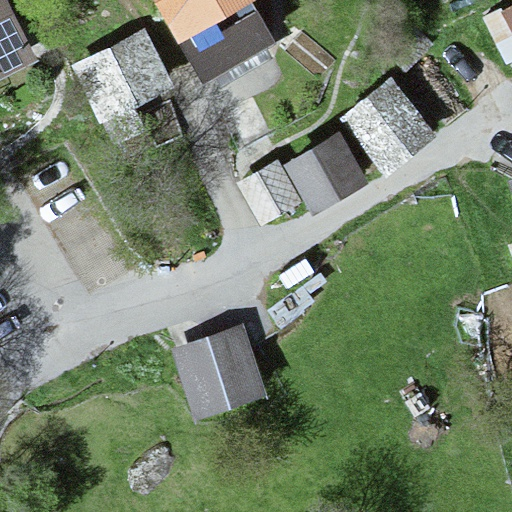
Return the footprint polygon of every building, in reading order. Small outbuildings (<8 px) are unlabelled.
[(12,0),(0,0),(0,99),(48,78),(12,0)] [(283,0),(159,0),(191,58),(287,5),(283,0)] [(159,47),(82,83),(107,136),(184,100),(159,47)] [(400,93),(351,127),(396,189),(444,154),(400,93)] [(354,147),(301,174),(327,225),(380,197),(354,147)] [(286,173),(247,192),(271,241),(310,222),(286,173)] [(250,340),(191,361),(217,435),(276,414),(250,340)]
